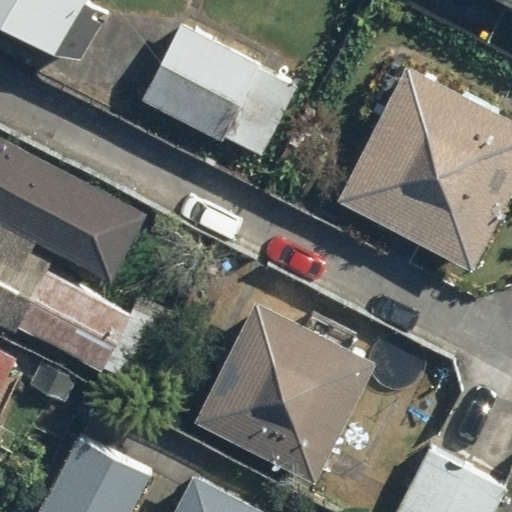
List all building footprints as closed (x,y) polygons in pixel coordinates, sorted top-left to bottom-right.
[(0,0),(0,20),(51,51),(72,65),(106,11),(87,0),(0,0)] [(297,81),(182,22),(144,96),(259,155),(297,81)] [(353,105),(375,117),(334,195),(471,267),(511,187),(511,114),(420,66),(383,47),(353,105)] [(0,218),(1,217),(110,273),(145,204),(0,128),(0,218)] [(80,267),(73,281),(44,265),(15,322),(91,362),(141,387),(177,317),(80,267)] [(375,355),(254,295),(194,418),(315,477),(375,355)] [(0,420),(2,416),(0,414),(0,382),(10,361),(0,355),(0,420)] [(36,511),(128,511),(152,466),(74,426),(32,510),(36,511)] [(490,511),(510,474),(432,434),(392,511),(490,511)] [(166,511),(270,511),(187,470),(166,511)]
